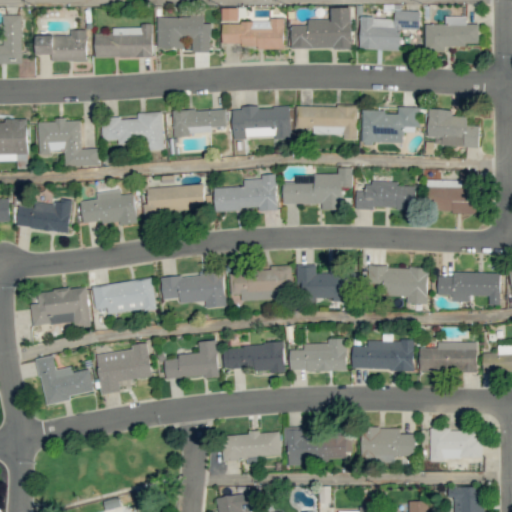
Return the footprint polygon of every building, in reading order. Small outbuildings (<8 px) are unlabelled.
[(352,6),(331,7),(332,18),(307,19),(307,24),(291,24),(291,48),(353,47),(352,6)] [(238,7),(222,7),(222,22),(239,22),(238,7)] [(360,16),(359,48),(400,49),(400,28),(419,29),(419,10),(394,10),(394,18),(360,16)] [(2,63),(22,63),(21,14),(1,14),(2,63)] [(158,15),(157,48),(183,48),(183,35),(192,35),(192,51),(210,52),(211,22),(204,22),(204,16),(158,15)] [(479,23),(466,23),(466,16),(445,16),(445,24),(425,23),(424,50),(445,51),(445,44),(478,45),(479,23)] [(222,21),(222,47),(284,46),(284,20),(222,21)] [(95,57),(153,56),(152,25),(113,26),(113,32),(95,33),(95,57)] [(51,61),(87,60),(87,29),(71,29),(71,34),(36,35),(36,54),(51,53),(51,61)] [(233,137),(275,135),(276,139),(292,138),(290,105),(232,107),(233,137)] [(356,139),(357,106),(297,105),(297,127),(313,127),(312,133),(343,134),(343,139),(356,139)] [(362,109),(361,142),(402,143),(403,131),(418,131),(418,106),(397,106),(397,113),(385,113),(385,109),(362,109)] [(226,108),(172,110),(173,134),(212,133),(211,126),(227,126),(226,108)] [(479,147),(479,125),(467,124),(468,116),(452,115),(452,109),(428,108),(427,135),(441,136),(440,145),(479,147)] [(162,111),(137,112),(137,117),(101,118),(102,140),(118,139),(118,148),(163,146),(162,111)] [(0,139),(0,160),(28,160),(28,119),(0,119),(0,139)] [(38,120),(39,152),(64,152),(65,166),(98,164),(98,148),(81,148),(80,119),(38,120)] [(283,203),(322,203),(322,209),(342,209),(342,187),(352,187),(352,167),(337,167),(338,173),(295,174),(295,181),(283,181),(283,203)] [(460,180),(427,179),(426,210),(475,212),(476,171),(460,171),(460,180)] [(214,187),(215,210),(259,208),(259,210),(277,209),(276,173),(261,174),(261,178),(243,179),(244,185),(214,187)] [(416,185),(398,185),(398,181),(365,180),(365,190),(356,190),(355,207),(415,209),(416,185)] [(147,187),(148,203),(143,203),(144,214),(205,211),(204,183),(147,187)] [(81,200),(83,225),(136,219),(134,193),(121,194),(121,189),(96,191),(97,198),(81,200)] [(72,203),(35,199),(34,207),(18,205),(16,226),(69,231),(72,203)] [(0,200),(0,207),(0,221),(10,221),(10,201),(0,200)] [(241,300),(292,298),(290,264),(269,265),(270,270),(229,271),(230,294),(240,294),(241,300)] [(316,264),(298,264),(298,298),(345,298),(345,273),(316,273),(316,264)] [(428,267),(369,265),(368,285),(384,285),(384,295),(407,296),(407,302),(427,303),(428,267)] [(163,298),(179,297),(180,303),(205,301),(206,307),(226,306),(223,271),(161,276),(163,298)] [(500,272),(453,271),(453,275),(438,275),(438,294),(451,295),(451,300),(470,301),(470,295),(489,295),(489,304),(500,304),(500,272)] [(92,285),(95,309),(107,307),(108,314),(156,308),(152,278),(92,285)] [(91,325),(87,286),(37,291),(38,302),(30,303),(32,325),(74,321),(75,326),(91,325)] [(303,343),(303,349),(289,349),(290,371),(347,369),(347,338),(328,338),(328,342),(303,343)] [(219,375),(217,339),(198,340),(199,354),(165,356),(166,378),(219,375)] [(352,368),(413,370),(414,340),(367,339),(367,346),(353,345),(352,368)] [(95,354),(101,393),(120,391),(119,381),(152,376),(147,341),(131,344),(132,348),(95,354)] [(419,347),(419,371),(477,370),(476,341),(437,341),(437,346),(419,347)] [(511,370),(511,342),(498,343),(498,352),(482,352),(483,372),(511,370)] [(284,343),(223,345),(224,371),(285,369),(284,343)] [(94,390),(89,368),(73,371),(71,366),(56,369),(53,354),(36,358),(45,404),(70,399),(69,395),(94,390)] [(285,427),(286,461),(353,460),(352,434),(304,435),(304,426),(285,427)] [(480,458),(480,428),(429,429),(430,459),(480,458)] [(221,433),(223,458),(281,456),(280,431),(221,433)] [(454,496),(453,511),(483,511),(484,486),(448,486),(448,496),(454,496)] [(245,511),(258,510),(255,490),(216,496),(218,511),(245,511)] [(428,511),(428,500),(409,500),(408,511),(428,511)]
